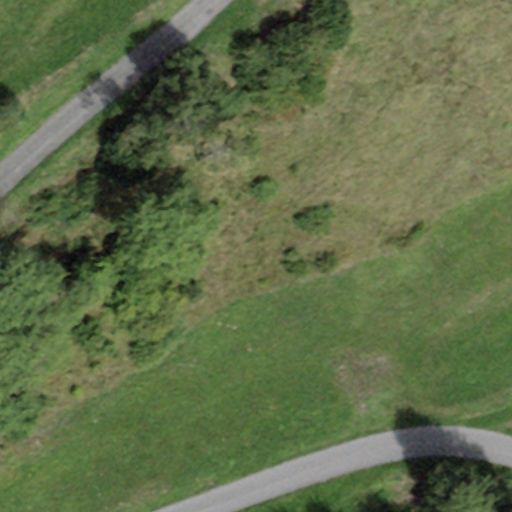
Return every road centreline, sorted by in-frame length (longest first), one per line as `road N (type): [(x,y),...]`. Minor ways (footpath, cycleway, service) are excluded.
road 1 (residential): [(511,450),(405,443),(194,511)]
road 2 (residential): [(0,189),(214,0)]
